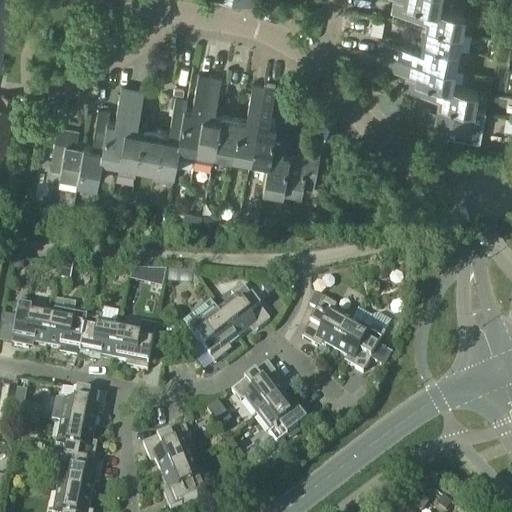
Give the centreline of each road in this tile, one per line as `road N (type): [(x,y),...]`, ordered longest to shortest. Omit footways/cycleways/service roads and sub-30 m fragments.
road 1 (tertiary): [(287,511),(420,412),(493,372)]
road 2 (residential): [(480,192),(416,164),(318,68)]
road 3 (residential): [(318,68),(267,32),(137,0)]
road 4 (residential): [(493,372),(474,248),(480,192)]
road 5 (residential): [(125,398),(199,401),(281,343)]
road 6 (residential): [(0,379),(125,398)]
